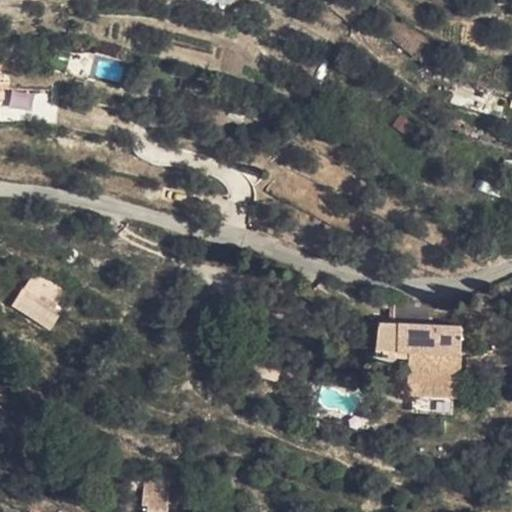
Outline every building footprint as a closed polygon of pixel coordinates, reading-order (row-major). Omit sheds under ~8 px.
[(14,42),(0,41),(0,69),(16,69),(16,57),(26,57),(25,47),(15,47),(14,42)] [(12,92),(10,108),(33,110),(34,94),(12,92)] [(32,272),(11,307),(50,330),(62,309),(52,303),(61,288),(32,272)] [(394,300),(393,318),(404,319),(429,319),(429,306),(394,300)] [(393,318),(392,328),(428,330),(429,319),(404,319),(393,318)] [(392,328),(373,327),(372,357),(403,359),(401,399),(449,401),(452,328),(448,330),(428,330),(392,328)] [(143,505),(141,511),(169,511),(175,489),(142,481),(137,503),(143,505)]
